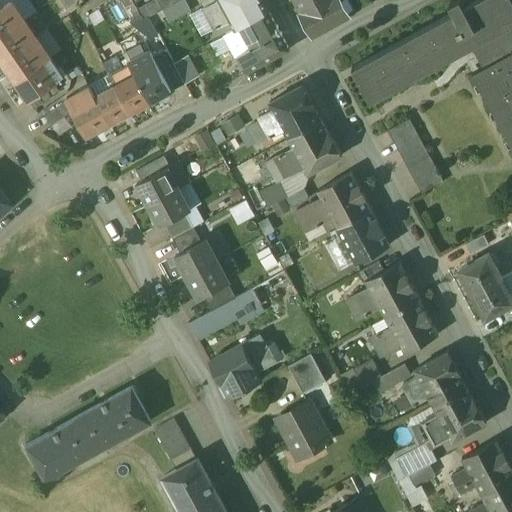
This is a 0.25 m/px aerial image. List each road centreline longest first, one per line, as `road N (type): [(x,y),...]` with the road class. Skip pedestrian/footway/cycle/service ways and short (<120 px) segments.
road 1 (residential): [(316,49),(511,425)]
road 2 (residential): [(88,178),(316,49)]
road 3 (residential): [(175,331),(36,409),(0,379)]
road 4 (residential): [(175,331),(270,511)]
road 5 (residential): [(88,178),(175,331)]
